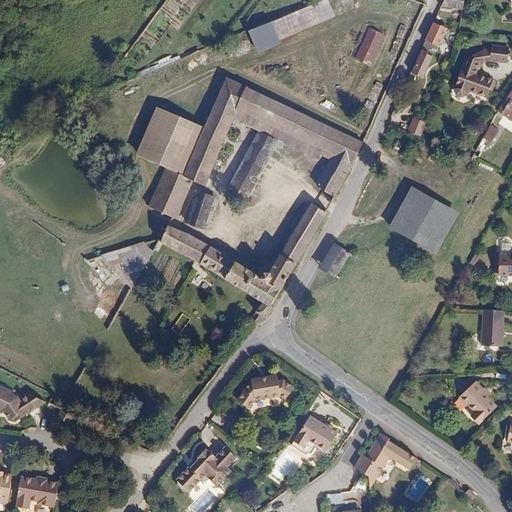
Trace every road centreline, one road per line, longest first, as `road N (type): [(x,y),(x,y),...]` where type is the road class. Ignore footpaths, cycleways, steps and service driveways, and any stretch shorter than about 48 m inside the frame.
road 1 (residential): [(432,0),(372,149),(276,333)]
road 2 (residential): [(276,333),(243,353),(152,470)]
road 3 (residential): [(377,405),(471,473),(507,511)]
road 4 (residential): [(0,443),(152,470)]
road 5 (residential): [(377,405),(335,478),(288,505)]
road 6 (residential): [(276,333),(377,405)]
